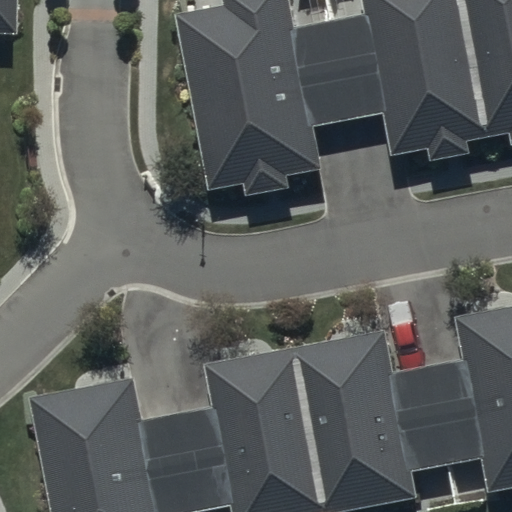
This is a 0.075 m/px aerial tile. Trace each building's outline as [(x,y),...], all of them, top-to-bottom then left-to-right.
[(283,0),(260,0),(183,15),(216,187),(316,167),(308,126),(290,36),(283,0)] [(388,149),(480,131),(454,0),(358,0),(363,22),(381,111),(388,149)] [(511,0),(454,0),(480,131),(511,125),(511,0)] [(363,22),(290,36),(308,126),(381,111),(363,22)] [(37,400),(59,511),(201,511),(235,505),(236,511),(341,511),(419,495),(415,473),(487,457),(494,491),(511,487),(511,312),(461,323),(469,359),(396,375),(388,335),(211,365),(218,406),(143,418),(137,384),(37,400)]
